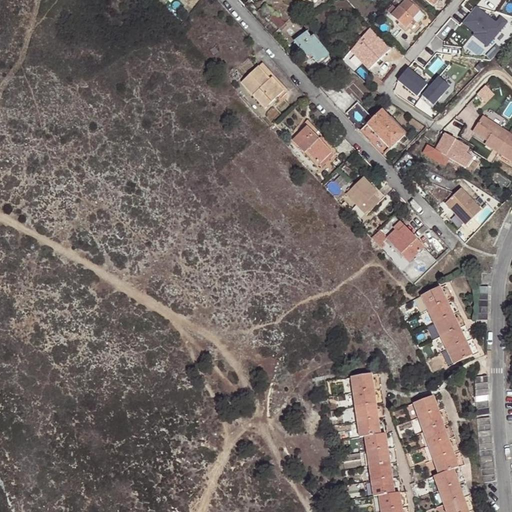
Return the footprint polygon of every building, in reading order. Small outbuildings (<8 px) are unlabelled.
[(417,24),(425,15),(409,0),(405,0),(392,14),(400,22),(398,24),(405,30),(414,21),(417,24)] [(263,22),(267,18),(259,10),(255,14),(263,22)] [(279,28),(285,22),(276,13),(270,18),(279,28)] [(321,64),(330,56),(314,35),(300,45),(308,55),(311,52),(321,64)] [(380,59),(390,49),(375,35),(355,54),(362,61),(373,51),(380,59)] [(261,66),(285,93),(289,88),(265,62),(261,66)] [(267,108),(285,93),(261,66),(243,82),(267,108)] [(375,89),(381,83),(372,74),(367,80),(375,89)] [(339,107),(358,126),(368,116),(350,97),(339,107)] [(390,148),(406,133),(383,108),(367,122),(390,148)] [(511,124),(487,109),(478,124),(493,133),(490,137),(511,149),(511,124)] [(319,165),(337,148),(312,122),(292,141),(304,153),(306,151),(319,165)] [(442,157),(440,156),(443,152),(462,169),(468,161),(462,156),(466,151),(441,132),(430,147),(423,142),(418,149),(437,163),(442,157)] [(443,152),(440,156),(442,157),(460,171),(462,169),(443,152)] [(368,214),(382,201),(376,195),(380,190),(366,175),(348,192),(368,214)] [(466,223),(481,210),(461,187),(445,201),(466,223)] [(376,195),(382,201),(387,196),(381,189),(380,190),(376,195)] [(397,214),(372,237),(415,281),(438,260),(397,214)] [(473,313),(473,321),(487,321),(487,313),(487,306),(487,301),(487,294),(486,288),(473,288),(473,294),(473,300),(473,307),(473,313)] [(419,298),(426,313),(444,304),(437,290),(419,298)] [(432,326),(451,317),(444,304),(426,313),(432,326)] [(432,326),(438,340),(457,331),(451,317),(432,326)] [(438,340),(444,354),(464,345),(457,331),(438,340)] [(464,345),(444,354),(451,369),(471,360),(464,345)] [(348,381),(350,395),(371,392),(369,378),(348,381)] [(476,410),(476,416),(488,415),(488,410),(487,403),(487,397),(487,392),(486,385),(486,379),(480,380),(474,380),(474,385),(474,392),(475,398),(475,404),(476,410)] [(371,392),(350,395),(352,410),(373,407),(371,392)] [(412,406),(417,420),(436,413),(431,400),(412,406)] [(352,410),(354,425),(375,422),(373,407),(352,410)] [(423,434),(441,427),(436,413),(417,420),(423,434)] [(481,478),(481,484),(492,483),(492,477),(491,471),(491,464),(491,458),(490,452),(490,446),(489,440),(489,433),(489,428),(488,421),(477,422),(477,428),(477,434),(478,440),(478,446),(479,453),(479,458),(480,465),(480,472),(481,478)] [(356,440),(362,439),(377,437),(375,422),(354,425),(356,440)] [(423,434),(428,447),(446,441),(441,427),(423,434)] [(362,439),(365,454),(384,451),(382,436),(377,437),(362,439)] [(428,447),(433,461),(452,455),(446,441),(428,447)] [(367,469),(387,467),(384,451),(365,454),(367,469)] [(439,477),(451,472),(457,470),(452,455),(433,461),(439,477)] [(369,485),(389,482),(387,467),(367,469),(369,485)] [(438,493),(456,486),(451,472),(439,477),(433,479),(438,493)] [(371,499),(377,498),(391,496),(389,482),(369,485),(371,499)] [(438,493),(443,508),(462,501),(456,486),(438,493)] [(377,498),(378,511),(384,511),(399,510),(397,495),(391,496),(377,498)] [(466,511),(462,501),(443,508),(445,511),(466,511)]
